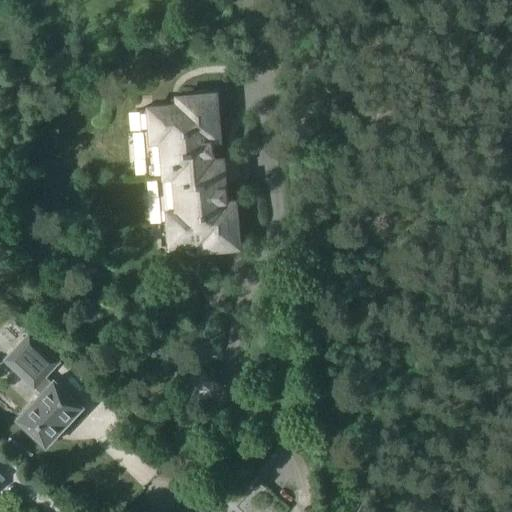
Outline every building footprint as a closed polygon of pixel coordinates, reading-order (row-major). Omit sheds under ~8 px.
[(188,97),(188,98),(190,98),(191,107),(173,108),(173,106),(140,109),(142,131),(152,131),(153,143),(204,139),(204,140),(218,139),(214,95),(188,97)] [(156,176),(148,177),(221,171),(220,159),(216,160),(204,161),(203,146),(205,146),(204,140),(204,139),(153,143),(156,176)] [(148,178),(166,176),(168,209),(220,205),(220,203),(219,197),(217,198),(216,183),(218,182),(218,183),(222,183),(221,171),(148,177),(148,178)] [(170,222),(160,223),(162,245),(195,242),(195,240),(212,239),(213,247),(211,248),(211,249),(238,246),(234,202),(220,203),(220,205),(168,209),(170,222)] [(35,387),(36,386),(42,392),(16,419),(45,446),(83,407),(54,379),(51,383),(45,377),(59,362),(29,334),(5,359),(35,387)]
